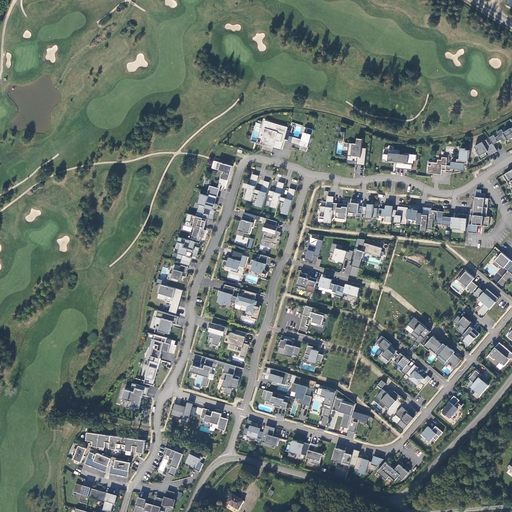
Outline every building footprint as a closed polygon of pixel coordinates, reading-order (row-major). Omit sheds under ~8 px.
[(268,129),(265,137),(263,136),(261,144),(282,150),(288,127),(266,120),(264,127),(266,128),(268,129)] [(494,135),(489,138),(492,143),(493,144),(501,140),(505,141),(511,137),(511,138),(511,137),(511,127),(504,132),(502,129),(497,132),(499,135),(495,137),(494,135)] [(314,130),(308,128),(307,133),(304,132),(302,139),(289,136),(288,141),(301,145),(300,149),(307,151),(314,130)] [(365,166),(367,147),(367,148),(362,148),(363,138),(363,139),(358,138),(357,138),(357,144),(347,142),(347,143),(349,143),(347,161),(347,160),(353,161),(353,159),(357,159),(356,165),(357,165),(357,164),(365,165),(365,166)] [(493,144),(492,143),(489,145),(486,140),(475,146),(480,155),(479,156),(481,160),(497,151),(493,144)] [(467,150),(467,148),(461,148),(460,159),(452,158),(451,166),(447,165),(448,158),(444,157),(442,170),(446,170),(446,169),(451,169),(452,168),(465,170),(466,163),(468,164),(470,150),(467,150)] [(413,161),(415,161),(416,155),(404,153),(404,154),(398,154),(398,150),(389,149),(388,154),(382,154),(382,159),(384,160),(384,161),(391,162),(391,161),(395,161),(394,168),(410,170),(411,166),(408,166),(408,164),(412,165),(413,161)] [(432,173),(442,174),(442,170),(444,157),(442,157),(442,160),(438,160),(438,163),(432,162),(431,166),(428,165),(428,173),(432,173)] [(233,166),(216,161),(213,168),(223,171),(218,188),(210,185),(207,193),(209,194),(218,196),(221,185),(225,186),(227,180),(229,180),(233,166)] [(511,169),(503,175),(511,190),(511,169)] [(259,176),(255,174),(251,185),(244,183),(243,188),(248,189),(245,199),(252,201),(254,194),(255,189),(259,176)] [(270,182),(266,181),(263,191),(255,189),(254,194),(259,196),(256,205),(263,207),(270,182)] [(285,183),(280,182),(277,192),(270,190),(268,195),(274,197),(271,207),(277,208),(279,202),(281,197),(285,183)] [(296,190),(291,188),(288,199),(281,197),(279,202),(285,203),(282,213),(289,215),(296,190)] [(482,190),(476,189),(472,224),(469,224),(468,232),(477,233),(478,225),(489,226),(490,217),(487,216),(489,198),(485,198),(486,193),(481,193),(482,190)] [(218,196),(209,194),(209,196),(200,193),(199,198),(201,198),(197,215),(213,220),(215,211),(213,210),(214,208),(216,209),(217,204),(215,204),(217,196),(218,197),(218,196)] [(331,223),(332,211),(333,203),(334,197),(329,196),(328,207),(320,206),(320,211),(325,212),(324,222),(331,223)] [(356,217),(362,218),(362,214),(363,206),(359,206),(360,202),(356,202),(356,203),(351,202),(350,212),(356,213),(356,217)] [(336,218),(347,219),(348,204),(342,204),(342,205),(337,205),(337,203),(333,203),(332,211),(336,211),(336,218)] [(368,207),(363,206),(362,214),(366,215),(366,218),(373,219),(373,217),(377,218),(378,208),(374,207),(374,204),(368,204),(368,207)] [(388,216),(392,216),(393,209),(393,206),(386,205),(386,209),(379,208),(379,215),(386,216),(388,216)] [(395,217),(395,222),(406,223),(407,218),(408,209),(408,208),(399,206),(398,210),(398,215),(396,214),(395,217)] [(421,224),(422,222),(422,214),(423,213),(418,212),(418,209),(414,208),(414,209),(408,209),(407,218),(412,219),(412,220),(417,221),(417,223),(421,224)] [(422,228),(432,229),(433,223),(432,223),(432,220),(435,220),(436,215),(437,215),(438,211),(432,210),(431,214),(428,214),(428,216),(425,216),(426,215),(422,214),(422,222),(423,222),(422,228)] [(444,210),(438,210),(438,211),(437,215),(437,224),(451,226),(452,217),(443,216),(444,210)] [(468,214),(458,213),(457,218),(452,217),(451,226),(451,227),(462,228),(461,230),(466,230),(468,214)] [(207,219),(188,214),(186,221),(194,223),(193,227),(195,227),(193,237),(193,236),(195,236),(194,239),(199,241),(201,237),(204,238),(206,230),(203,230),(204,227),(205,228),(207,219)] [(252,218),(244,215),(241,224),(242,224),(240,230),(250,233),(252,226),(253,227),(254,223),(251,222),(252,218)] [(278,222),(265,218),(263,224),(266,225),(264,232),(268,233),(265,242),(272,244),(272,243),(277,244),(278,241),(280,241),(281,236),(280,236),(281,232),(277,231),(278,227),(276,226),(278,222)] [(196,242),(179,237),(175,249),(179,250),(176,258),(181,260),(180,263),(190,266),(192,258),(197,260),(200,247),(195,246),(196,242)] [(382,248),(365,243),(366,239),(358,238),(355,249),(357,249),(356,252),(353,265),(360,268),(365,252),(372,254),(372,255),(372,254),(380,256),(380,257),(380,256),(383,256),(384,252),(381,251),(382,248)] [(319,257),(323,241),(319,239),(317,246),(310,244),(306,259),(313,261),(314,255),(319,257)] [(333,259),(344,262),(345,258),(347,259),(347,260),(351,261),(354,252),(354,251),(350,250),(350,252),(341,249),(342,246),(333,243),(330,252),(335,253),(333,259)] [(228,261),(224,260),(223,264),(232,267),(231,271),(238,273),(240,266),(244,267),(247,256),(243,255),(244,253),(235,251),(232,258),(231,262),(228,261)] [(493,264),(498,268),(501,265),(502,266),(503,266),(508,270),(511,265),(511,260),(502,252),(493,264)] [(260,272),(259,277),(265,279),(266,274),(262,273),(264,269),(265,265),(266,266),(269,257),(261,254),(260,258),(258,257),(256,261),(252,259),(251,264),(253,264),(252,270),(260,272)] [(188,267),(181,265),(181,266),(174,265),(173,269),(174,269),(173,274),(170,273),(168,279),(178,282),(179,279),(183,281),(184,276),(183,276),(184,272),(187,273),(188,267)] [(360,268),(353,265),(350,275),(357,278),(360,268)] [(475,278),(465,270),(458,279),(462,283),(461,285),(466,289),(467,287),(473,292),(478,286),(472,281),(475,278)] [(308,274),(301,272),(297,285),(302,286),(301,289),(314,293),(318,279),(310,277),(310,278),(307,278),(308,274)] [(322,277),(320,286),(333,290),(333,291),(336,292),(339,285),(331,283),(332,279),(325,277),(322,277)] [(184,290),(162,284),(157,298),(165,301),(166,295),(173,297),(169,312),(177,315),(184,290)] [(234,294),(236,287),(225,284),(223,292),(220,291),(218,295),(220,296),(222,296),(220,301),(220,303),(225,305),(226,303),(231,305),(231,302),(236,303),(238,295),(234,294)] [(346,287),(339,285),(336,292),(336,295),(343,297),(344,294),(357,298),(360,289),(346,285),(346,287)] [(494,303),(499,298),(488,288),(485,292),(480,288),(474,294),(487,304),(486,305),(491,309),(495,304),(494,303)] [(257,294),(246,290),(244,297),(239,296),(237,302),(250,306),(249,308),(247,315),(252,316),(251,318),(258,319),(257,321),(261,310),(259,310),(260,307),(255,305),(257,301),(255,300),(257,294)] [(236,303),(235,304),(249,308),(250,306),(237,302),(239,296),(238,295),(236,303)] [(316,308),(306,305),(304,311),(303,315),(308,316),(308,315),(313,317),(313,318),(312,322),(317,323),(317,326),(323,328),(325,322),(323,322),(324,318),(326,319),(328,315),(317,311),(317,313),(314,312),(316,308)] [(158,310),(156,317),(162,319),(160,326),(157,325),(155,332),(165,335),(166,331),(170,332),(171,325),(168,324),(168,322),(177,324),(179,316),(158,310)] [(458,324),(459,322),(462,319),(459,315),(454,321),(458,324)] [(423,333),(426,329),(419,323),(420,322),(414,317),(408,324),(415,330),(412,334),(417,339),(416,341),(420,344),(421,342),(427,336),(423,333)] [(463,319),(460,323),(461,324),(457,329),(464,335),(471,326),(473,323),(466,317),(463,319)] [(170,334),(173,323),(168,322),(168,324),(171,325),(170,332),(166,331),(165,332),(170,334)] [(210,329),(213,330),(212,332),(211,331),(209,337),(214,338),(212,344),(215,345),(218,346),(222,335),(224,336),(226,327),(212,323),(210,329)] [(476,338),(480,334),(476,330),(475,331),(474,329),(471,326),(464,335),(463,335),(466,338),(464,340),(470,345),(476,338)] [(235,333),(231,332),(230,336),(231,336),(230,342),(231,342),(230,348),(235,349),(237,344),(243,346),(240,356),(245,358),(249,344),(245,343),(247,333),(236,330),(235,333)] [(168,338),(155,334),(154,338),(154,339),(156,339),(151,356),(152,356),(146,379),(151,380),(150,383),(154,384),(158,368),(159,369),(160,363),(161,358),(160,358),(163,350),(175,354),(178,345),(167,342),(168,338)] [(440,348),(443,350),(447,345),(442,341),(440,344),(439,342),(440,341),(433,336),(431,338),(428,335),(427,336),(421,342),(430,350),(431,348),(436,353),(440,348)] [(382,336),(377,342),(385,349),(379,357),(387,364),(395,354),(389,348),(392,344),(382,336)] [(281,339),(280,342),(279,344),(280,344),(279,347),(285,348),(284,354),(293,357),(293,355),(298,356),(300,348),(293,345),(294,341),(293,341),(292,341),(285,338),(284,340),(281,339)] [(410,350),(413,352),(419,345),(416,343),(410,350)] [(314,347),(308,345),(304,358),(310,359),(309,361),(316,363),(316,361),(321,363),(324,355),(319,353),(316,352),(316,350),(313,349),(314,347)] [(447,354),(451,349),(447,345),(443,350),(447,354)] [(494,360),(496,358),(500,362),(499,362),(504,366),(511,358),(511,359),(511,352),(504,346),(500,350),(496,347),(489,355),(494,360)] [(453,364),(452,365),(455,368),(462,360),(454,353),(455,352),(451,349),(447,354),(443,350),(437,357),(445,364),(448,360),(453,364)] [(394,360),(404,369),(402,371),(406,375),(406,374),(411,369),(407,365),(408,364),(410,361),(400,353),(394,360)] [(205,365),(204,368),(200,367),(200,366),(194,364),(191,372),(198,374),(199,371),(205,373),(204,376),(201,385),(207,387),(211,373),(212,374),(214,367),(217,368),(218,364),(219,361),(207,357),(205,365)] [(239,382),(240,377),(236,376),(235,378),(234,380),(233,380),(233,378),(237,366),(219,361),(218,364),(225,366),(222,379),(225,380),(223,386),(226,387),(224,393),(231,395),(233,387),(237,388),(239,382)] [(415,364),(412,368),(411,369),(406,374),(418,385),(421,382),(425,386),(431,379),(428,376),(425,379),(416,371),(418,368),(415,364)] [(286,385),(289,374),(268,367),(266,375),(271,376),(270,380),(269,381),(272,382),(273,380),(286,385)] [(482,375),(476,370),(469,378),(474,383),(471,387),(481,395),(489,385),(484,381),(486,378),(482,375),(483,374),(482,375)] [(386,383),(382,380),(378,385),(382,389),(386,383)] [(126,408),(135,410),(137,403),(140,404),(142,397),(138,396),(138,393),(147,396),(149,388),(133,383),(131,390),(125,389),(122,399),(128,400),(126,408)] [(294,383),(292,391),(297,392),(296,397),(300,398),(298,403),(299,403),(299,401),(303,402),(303,404),(310,406),(312,396),(306,395),(308,387),(294,383)] [(329,417),(336,391),(331,390),(331,391),(319,387),(318,393),(317,394),(326,397),(324,406),(326,406),(326,408),(324,415),(329,417)] [(290,397),(265,389),(262,397),(266,398),(265,400),(275,403),(274,406),(279,408),(280,405),(282,406),(281,408),(286,410),(290,397)] [(391,396),(383,389),(377,397),(386,405),(385,407),(388,410),(397,401),(391,396)] [(395,391),(391,396),(397,401),(401,396),(395,391)] [(447,415),(452,418),(456,414),(455,413),(457,411),(458,411),(462,406),(458,402),(460,400),(454,396),(450,401),(451,402),(446,407),(445,406),(442,410),(443,411),(442,413),(446,417),(447,415)] [(342,426),(348,428),(354,405),(342,402),(342,401),(343,400),(336,398),(333,409),(345,412),(345,413),(344,414),(347,415),(346,417),(345,417),(342,426)] [(188,402),(186,407),(186,408),(184,407),(184,406),(175,403),(171,415),(180,418),(181,416),(183,417),(183,419),(181,423),(188,425),(194,403),(188,402)] [(408,412),(402,407),(396,414),(396,415),(402,419),(398,424),(397,425),(404,430),(419,413),(412,407),(408,412)] [(209,411),(209,410),(204,408),(201,417),(205,418),(205,420),(219,425),(218,428),(225,431),(229,419),(221,417),(222,413),(214,411),(213,412),(209,411)] [(359,419),(368,422),(369,416),(354,411),(348,430),(355,432),(358,422),(354,421),(355,418),(359,419)] [(398,424),(402,419),(396,415),(392,419),(398,424)] [(368,422),(359,419),(358,422),(355,432),(355,433),(356,434),(360,421),(367,423),(368,422)] [(256,437),(258,438),(260,432),(256,431),(258,427),(251,425),(249,429),(246,428),(244,434),(248,435),(248,437),(250,438),(250,439),(255,441),(256,437)] [(266,425),(264,432),(262,439),(261,441),(269,444),(270,442),(276,444),(279,437),(273,436),(276,428),(266,425)] [(435,430),(434,429),(433,431),(428,426),(421,435),(426,439),(427,438),(431,441),(434,438),(436,440),(443,432),(436,426),(437,427),(435,430)] [(144,453),(146,440),(88,432),(87,440),(94,441),(93,446),(105,447),(106,442),(110,442),(110,448),(133,451),(134,446),(138,446),(137,452),(144,453)] [(293,440),(289,456),(296,458),(297,453),(307,456),(311,444),(303,442),(302,445),(300,444),(300,442),(293,440)] [(311,463),(320,465),(323,454),(315,452),(317,445),(311,443),(307,457),(312,459),(311,463)] [(74,459),(82,462),(87,448),(79,445),(74,459)] [(323,454),(317,452),(319,445),(317,445),(315,452),(323,454)] [(336,447),(332,460),(338,462),(338,463),(342,464),(343,462),(350,464),(353,454),(342,451),(342,449),(336,447)] [(180,453),(166,448),(165,454),(175,458),(173,463),(172,463),(167,473),(175,477),(177,471),(186,450),(181,449),(180,453)] [(368,468),(374,470),(384,459),(374,456),(372,462),(363,459),(364,458),(359,457),(360,451),(355,449),(353,454),(350,464),(356,466),(355,469),(360,470),(359,472),(366,474),(368,468)] [(112,458),(98,453),(97,454),(91,452),(89,458),(109,466),(112,458)] [(203,458),(192,453),(189,458),(190,458),(187,464),(192,466),(191,467),(196,469),(195,470),(200,472),(204,464),(201,463),(203,458)] [(109,466),(89,458),(87,463),(107,471),(109,466)] [(131,462),(116,459),(116,461),(112,461),(111,467),(115,468),(129,471),(131,462)] [(395,469),(386,462),(377,472),(383,477),(382,478),(386,481),(389,477),(390,476),(394,479),(395,480),(397,478),(399,477),(402,479),(403,480),(411,470),(406,466),(405,469),(403,467),(405,465),(402,463),(401,462),(402,461),(395,469)] [(115,468),(111,467),(110,472),(128,476),(129,471),(115,468)] [(82,494),(80,502),(88,504),(90,497),(92,489),(76,484),(74,492),(82,494)] [(92,489),(90,497),(106,502),(108,493),(92,489)] [(106,502),(103,510),(108,511),(111,511),(114,504),(116,505),(119,496),(108,493),(106,502)] [(233,494),(227,503),(239,510),(244,501),(233,494)] [(147,500),(139,498),(135,511),(143,511),(144,511),(146,503),(147,500)] [(157,498),(154,506),(146,503),(144,511),(146,511),(161,511),(163,506),(165,500),(157,498)] [(167,507),(165,511),(164,511),(161,511),(173,511),(176,501),(165,498),(165,500),(163,506),(167,507)]
